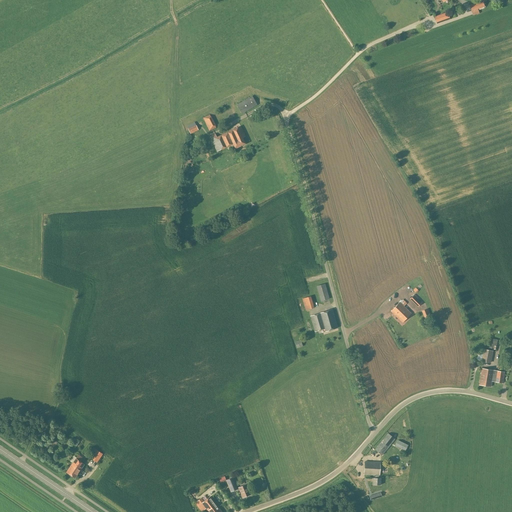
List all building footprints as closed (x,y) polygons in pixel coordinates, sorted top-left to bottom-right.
[(469,5),(473,16),(479,13),(478,9),(485,7),(482,0),(469,5)] [(437,24),(450,19),(447,12),(434,17),(437,24)] [(252,96),(237,105),(242,114),(257,105),(252,96)] [(216,126),(212,116),(210,116),(210,115),(203,118),(206,123),(205,123),(209,131),(216,128),(215,126),(216,126)] [(188,129),(191,134),(198,130),(195,122),(187,126),(188,129)] [(217,137),(215,134),(210,137),(217,152),(233,145),(235,149),(245,144),(243,138),(245,137),(240,126),(217,137)] [(317,286),(321,302),(329,299),(325,284),(317,286)] [(415,294),(410,299),(418,307),(423,302),(415,294)] [(302,299),(306,311),(314,309),(311,296),(302,299)] [(403,300),(400,303),(391,312),(402,323),(411,314),(404,306),(407,303),(403,300)] [(422,311),(425,319),(431,316),(428,309),(422,311)] [(332,310),(310,317),(315,332),(325,329),(325,332),(338,328),(332,310)] [(300,340),(295,342),(297,348),(303,346),(300,340)] [(492,341),(490,341),(488,348),(492,348),(494,349),(497,350),(497,347),(496,346),(497,342),(492,341)] [(481,362),(491,363),(493,351),(484,349),(481,362)] [(481,372),(480,378),(479,381),(480,381),(479,385),(491,387),(492,381),(493,371),(482,369),(482,372),(481,372)] [(499,372),(493,371),(492,381),(502,383),(504,373),(499,372)] [(375,450),(382,456),(395,439),(388,434),(375,450)] [(97,463),(103,454),(95,449),(92,453),(94,454),(91,459),(97,463)] [(78,455),(76,459),(67,472),(75,478),(84,464),(80,462),(83,458),(78,455)] [(379,478),(379,476),(380,476),(380,463),(365,462),(364,475),(375,475),(375,478),(374,478),(373,485),(381,485),(381,479),(379,478)] [(238,489),(233,478),(226,481),(231,492),(238,489)] [(242,499),(251,495),(247,485),(238,489),(240,493),(241,492),(241,494),(241,495),(242,499)] [(222,511),(210,497),(204,501),(201,498),(195,503),(202,511),(206,509),(208,511),(222,511)]
